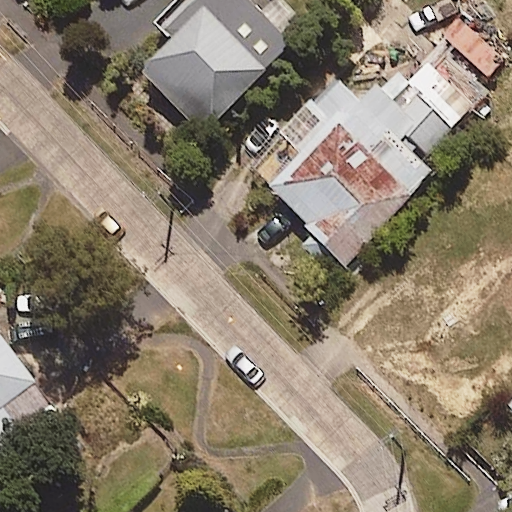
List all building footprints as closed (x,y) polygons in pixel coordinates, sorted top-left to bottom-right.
[(511,47),(511,4),(507,0),(476,0),(444,38),(487,76),(511,47)] [(213,10),(133,86),(201,157),(281,81),(213,10)] [(511,106),(511,61),(482,100),(503,117),(511,106)] [(371,95),(256,199),(330,280),(445,176),(371,95)] [(33,319),(0,343),(0,447),(19,474),(102,414),(33,319)] [(511,401),(492,421),(511,440),(511,401)]
